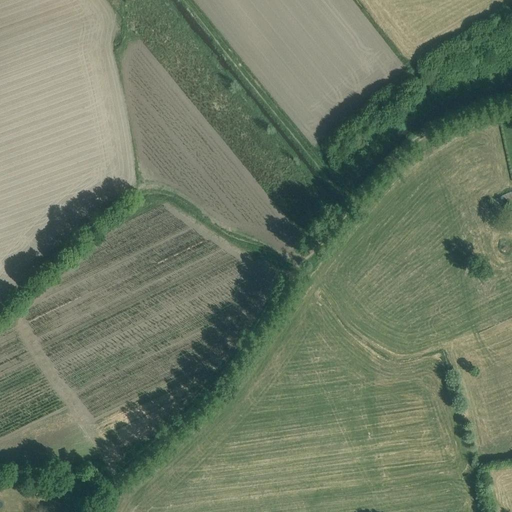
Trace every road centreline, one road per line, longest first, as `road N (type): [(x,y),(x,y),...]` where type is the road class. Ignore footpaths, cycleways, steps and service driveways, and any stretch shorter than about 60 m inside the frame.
road 1 (track): [(351,200),(253,346),(97,511)]
road 2 (track): [(300,268),(176,193),(153,190),(118,198),(0,315)]
road 3 (track): [(351,200),(185,0)]
road 4 (track): [(511,99),(418,141),(351,200)]
